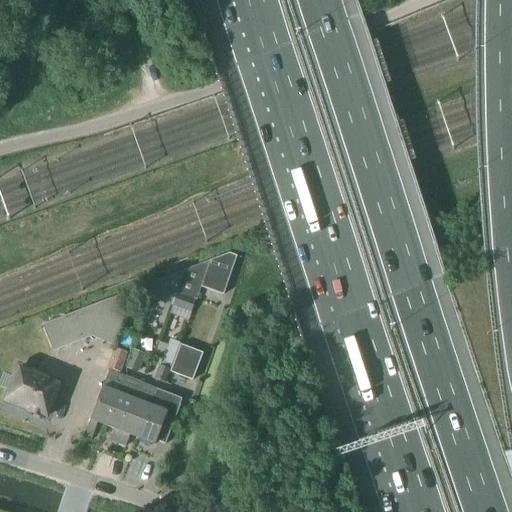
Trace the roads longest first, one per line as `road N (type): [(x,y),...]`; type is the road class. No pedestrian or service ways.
road 1 (motorway): [(254,0),(422,511)]
road 2 (motorway): [(485,511),(319,0)]
road 3 (unclassified): [(0,149),(162,104),(429,0)]
road 4 (motorway): [(511,296),(499,141),(499,0)]
road 5 (unclassified): [(166,511),(0,455)]
